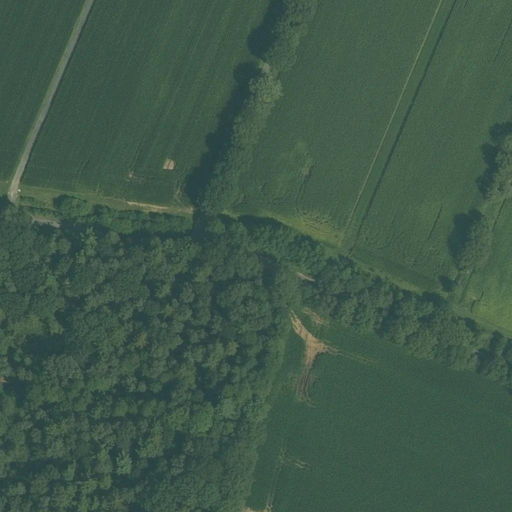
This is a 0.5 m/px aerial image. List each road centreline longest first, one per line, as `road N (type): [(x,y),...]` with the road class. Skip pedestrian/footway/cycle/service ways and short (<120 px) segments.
road 1 (unclassified): [(285,275),(192,244),(294,0)]
road 2 (unclassified): [(511,366),(285,275)]
road 3 (unclassified): [(285,275),(231,511)]
road 4 (track): [(192,244),(0,213)]
